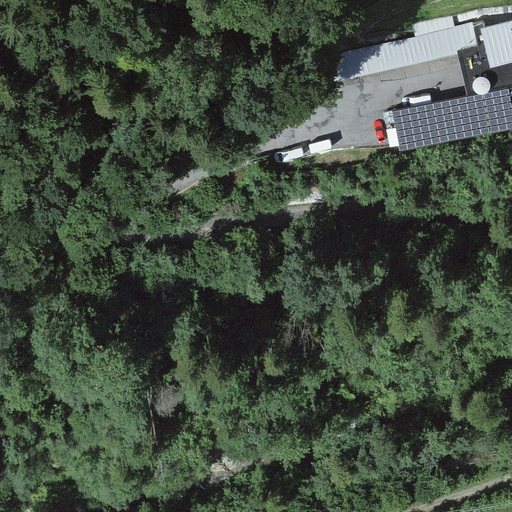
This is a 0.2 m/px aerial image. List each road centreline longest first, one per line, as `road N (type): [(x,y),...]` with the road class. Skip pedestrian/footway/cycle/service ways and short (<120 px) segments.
road 1 (track): [(0,230),(97,233),(511,204)]
road 2 (track): [(446,74),(367,93),(303,130),(197,172),(97,233)]
road 3 (track): [(0,130),(47,99),(133,0)]
